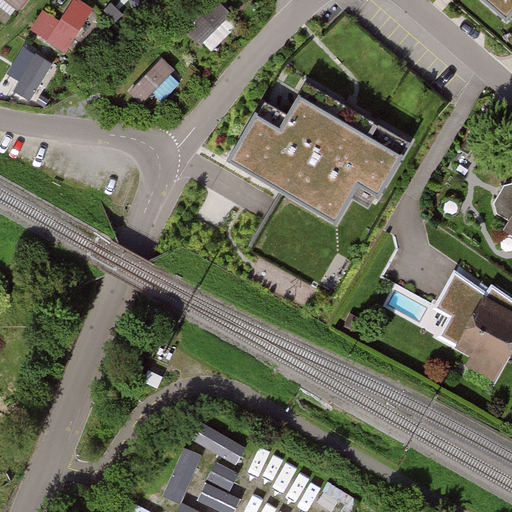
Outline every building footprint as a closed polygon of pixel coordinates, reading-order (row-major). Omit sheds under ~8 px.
[(48,5),(34,26),(70,49),(99,4),(92,0),(73,0),(64,15),(48,5)] [(214,46),(247,15),(232,0),(215,0),(192,23),(214,46)] [(511,0),(480,0),(505,20),(511,12),(511,0)] [(29,42),(4,81),(34,100),(59,60),(29,42)] [(167,51),(133,84),(147,99),(159,87),(167,96),(189,73),(167,51)] [(338,231),(362,191),(380,202),(409,153),(298,88),(279,120),(250,103),(216,160),(338,231)] [(511,222),(511,223),(509,228),(511,229),(511,184),(505,186),(495,204),(498,214),(511,222)] [(488,297),(456,275),(438,308),(454,316),(443,336),(500,367),(511,346),(511,302),(493,289),(488,297)] [(163,378),(149,371),(144,382),(158,388),(163,378)] [(276,473),(260,509),(265,511),(309,511),(318,492),(276,473)]
